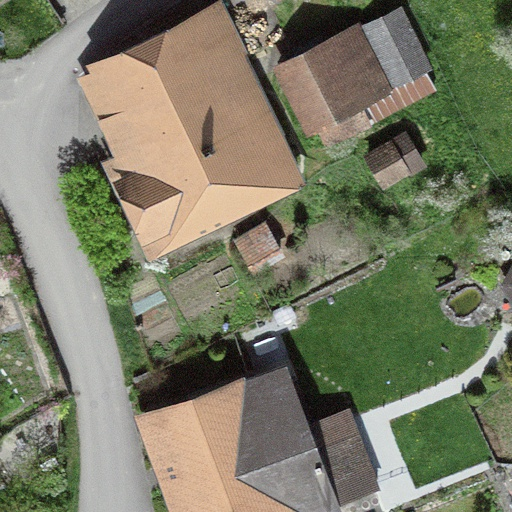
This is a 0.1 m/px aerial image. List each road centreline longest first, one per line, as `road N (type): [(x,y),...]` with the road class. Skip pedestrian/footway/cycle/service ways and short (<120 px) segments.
road 1 (residential): [(106,511),(108,441),(95,365),(56,257),(0,153)]
road 2 (residential): [(0,105),(144,0)]
